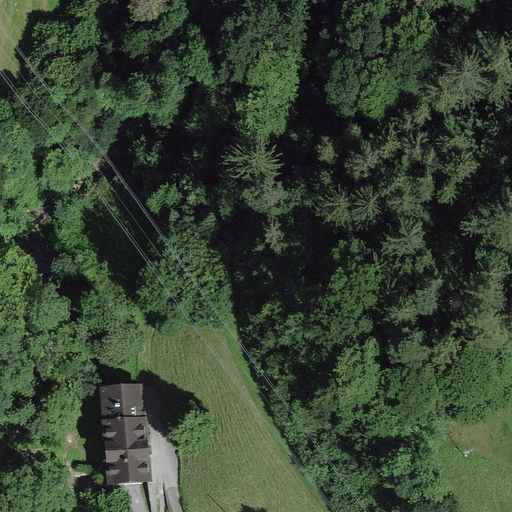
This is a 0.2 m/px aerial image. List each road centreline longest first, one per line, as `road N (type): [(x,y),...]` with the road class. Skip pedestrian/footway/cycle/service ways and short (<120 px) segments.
road 1 (track): [(324,0),(292,130),(148,329),(148,380),(156,393)]
road 2 (residential): [(184,511),(156,393)]
